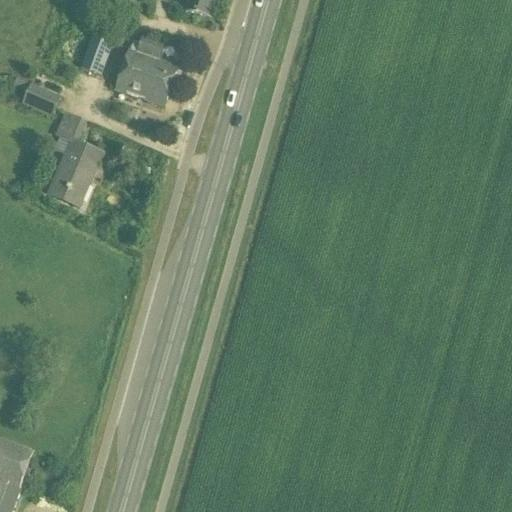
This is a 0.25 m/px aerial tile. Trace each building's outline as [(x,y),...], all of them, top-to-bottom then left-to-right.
[(121,38),(135,0),(111,0),(100,30),(121,38)] [(210,20),(215,0),(190,0),(187,14),(210,20)] [(168,48),(144,39),(141,46),(135,44),(131,54),(116,92),(164,110),(179,70),(162,64),(168,48)] [(102,78),(113,47),(92,40),(81,71),(102,78)] [(31,87),(17,81),(14,87),(27,93),(22,107),(53,120),(62,99),(31,86),(31,87)] [(80,210),(103,156),(78,145),(86,124),(67,116),(57,138),(72,145),(50,197),(80,210)] [(19,492),(35,453),(0,440),(0,509),(8,488),(19,492)]
